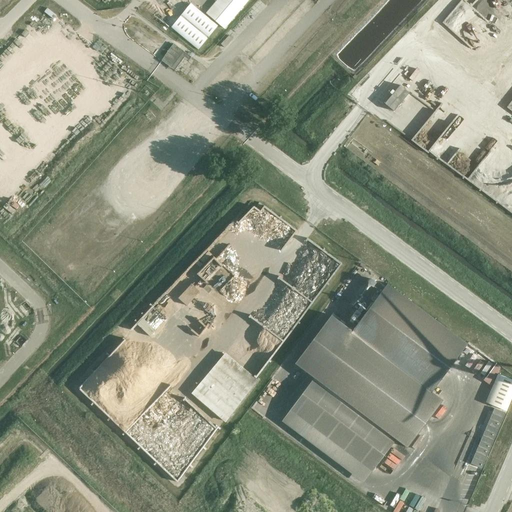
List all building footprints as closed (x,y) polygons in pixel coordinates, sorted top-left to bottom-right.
[(249,0),(216,0),(206,13),(224,29),(249,0)] [(217,26),(204,15),(190,3),(171,28),(198,50),(217,26)] [(174,64),(183,51),(173,44),(164,56),(174,64)] [(394,111),(409,93),(400,85),(384,104),(394,111)] [(511,163),(511,101),(510,100),(483,137),(478,134),(482,128),(475,123),(469,131),(511,163)] [(295,363),(314,377),(290,409),(372,471),(396,439),(407,447),(442,400),(431,392),(467,344),(387,284),(352,331),(331,315),(295,363)] [(155,300),(139,314),(154,330),(170,316),(155,300)] [(227,415),(261,373),(226,346),(193,388),(227,415)] [(474,369),(479,373),(487,362),(482,358),(474,369)] [(511,396),(511,379),(498,374),(485,402),(506,411),(511,396)] [(493,408),(470,463),(481,468),(504,413),(493,408)] [(458,436),(464,438),(467,425),(461,423),(458,436)] [(422,428),(415,441),(425,447),(432,434),(422,428)] [(455,459),(462,440),(457,438),(449,457),(455,459)] [(408,459),(415,449),(411,446),(404,456),(408,459)] [(412,483),(397,510),(401,511),(409,511),(414,504),(420,507),(428,495),(416,488),(417,486),(412,483)] [(386,502),(390,498),(382,491),(379,495),(386,502)]
